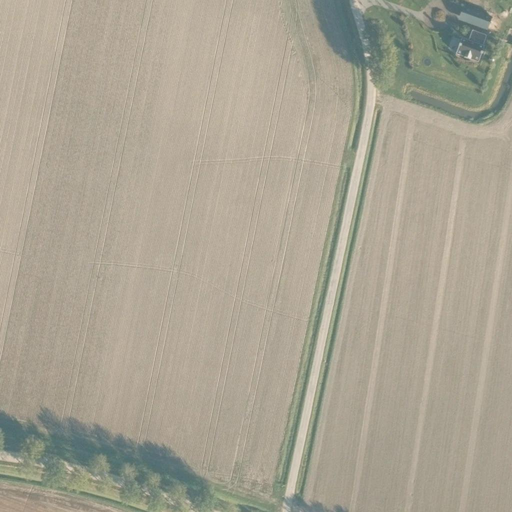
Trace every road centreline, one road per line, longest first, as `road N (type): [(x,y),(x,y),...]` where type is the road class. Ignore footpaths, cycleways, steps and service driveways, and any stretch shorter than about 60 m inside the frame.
road 1 (unclassified): [(289,511),(372,87),(354,0)]
road 2 (tertiary): [(0,455),(213,511)]
